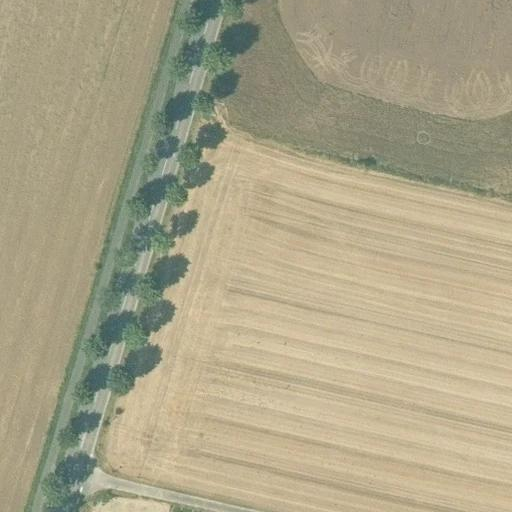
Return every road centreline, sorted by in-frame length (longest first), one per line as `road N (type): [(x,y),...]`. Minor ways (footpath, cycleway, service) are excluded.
road 1 (tertiary): [(75,470),(216,0)]
road 2 (residential): [(75,470),(254,511)]
